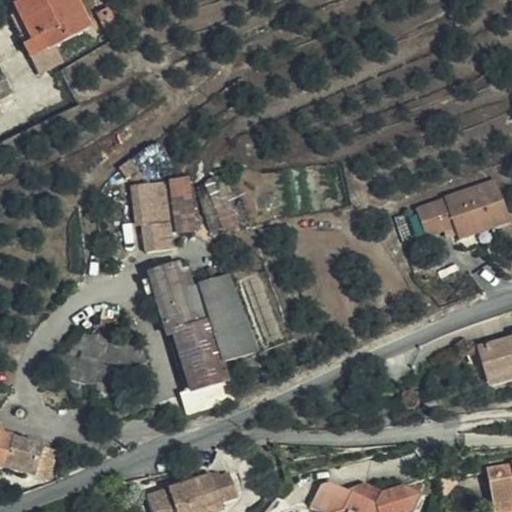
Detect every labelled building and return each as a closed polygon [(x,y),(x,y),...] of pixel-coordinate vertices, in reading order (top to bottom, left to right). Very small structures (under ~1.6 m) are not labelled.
[(89,29),(73,0),(24,0),(11,7),(15,14),(29,42),(39,37),(46,50),(47,52),(54,49),(89,29)] [(124,36),(110,8),(98,14),(112,43),(124,36)] [(29,42),(15,14),(7,19),(22,47),(29,42)] [(29,42),(22,47),(29,60),(46,50),(39,37),(29,42)] [(61,64),(54,49),(47,52),(46,50),(29,60),(37,76),(61,64)] [(0,101),(12,95),(0,71),(0,101)] [(119,171),(119,172),(126,180),(139,171),(132,161),(119,171)] [(156,176),(158,185),(169,184),(168,175),(156,176)] [(511,223),(496,182),(418,212),(428,239),(453,229),(459,243),(511,223)] [(169,184),(158,185),(134,188),(140,226),(174,222),(169,184)] [(174,222),(140,226),(144,255),(178,250),(174,222)] [(255,354),(228,279),(187,291),(179,266),(149,276),(168,339),(172,338),(190,394),(227,383),(222,364),(255,354)] [(63,350),(62,350),(142,371),(148,364),(142,349),(75,332),(63,350)] [(511,339),(478,350),(485,379),(511,372),(511,339)] [(94,390),(113,389),(114,371),(61,359),(52,378),(94,390)] [(511,372),(485,379),(488,389),(511,381),(511,372)] [(115,404),(113,389),(94,390),(96,405),(115,404)] [(23,434),(4,428),(2,436),(10,439),(21,442),(23,434)] [(10,439),(2,436),(0,436),(0,469),(1,470),(10,439)] [(56,455),(21,442),(10,439),(1,470),(48,483),(56,455)] [(511,511),(511,471),(505,472),(504,467),(486,470),(494,511),(511,511)] [(175,483),(145,493),(151,511),(205,511),(207,511),(220,507),(218,498),(235,493),(227,470),(218,473),(216,469),(187,479),(175,483)] [(454,476),(438,479),(439,497),(444,500),(459,481),(454,476)] [(415,511),(421,501),(420,495),(402,487),(381,494),(364,486),(353,490),(353,495),(351,495),(332,484),(321,487),(310,510),(314,511),(415,511)]
